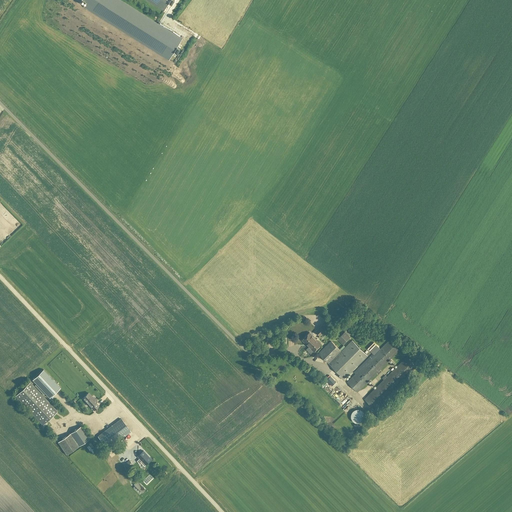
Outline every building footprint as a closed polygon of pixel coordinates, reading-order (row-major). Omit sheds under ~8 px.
[(82,0),(87,3),(84,7),(170,60),(174,53),(178,55),(181,50),(177,48),(182,40),(118,0),(146,0),(164,11),(170,0),(82,0)] [(323,324),(316,332),(320,336),(327,329),(323,324)] [(345,332),(337,339),(343,345),(350,338),(345,332)] [(310,333),(302,340),(314,352),(321,344),(310,333)] [(389,340),(347,382),(357,392),(377,373),(378,374),(381,372),(380,370),(399,351),(389,340)] [(331,341),(319,354),(328,363),(341,351),(331,341)] [(352,341),(329,364),(340,375),(339,376),(343,380),(367,356),(352,341)] [(384,380),(364,399),(375,410),(416,368),(406,358),(387,377),(385,376),(382,378),(384,380)] [(50,398),(61,388),(43,370),(32,380),(37,384),(35,386),(44,395),(45,394),(50,398)] [(58,411),(30,382),(15,396),(43,425),(58,411)] [(94,410),(99,406),(96,403),(97,402),(94,398),(94,399),(88,393),(83,399),(94,410)] [(112,444),(130,430),(121,419),(98,436),(110,452),(115,448),(112,444)] [(67,454),(89,439),(89,438),(81,426),(58,442),(67,454)] [(146,465),(152,460),(144,451),(138,457),(140,459),(137,461),(140,465),(143,462),(146,465)] [(133,488),(136,490),(137,488),(142,493),(146,490),(137,481),(134,485),(135,486),(133,488)]
